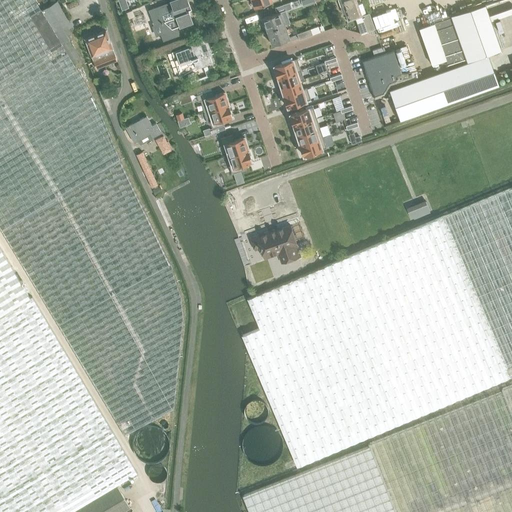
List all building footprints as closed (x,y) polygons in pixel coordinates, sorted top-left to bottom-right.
[(95,98),(74,64),(41,10),(34,0),(0,0),(0,229),(28,276),(89,376),(124,436),(173,408),(177,376),(183,316),(179,296),(171,268),(164,253),(143,209),(111,141),(95,98)] [(125,0),(118,0),(122,9),(128,7),(125,0)] [(148,10),(154,25),(151,26),(155,37),(159,35),(162,41),(179,35),(176,27),(190,21),(184,4),(186,3),(185,0),(172,0),(172,1),(148,10)] [(296,0),(281,6),(283,12),(284,11),(302,5),(300,0),(296,0)] [(355,0),(340,0),(348,21),(355,18),(360,33),(366,31),(367,31),(374,29),(369,13),(368,13),(366,14),(362,3),(357,5),(355,0)] [(57,1),(41,10),(74,64),(81,60),(69,40),(70,31),(73,28),(57,1)] [(485,4),(451,16),(466,60),(466,61),(500,49),(485,4)] [(284,11),(283,12),(263,19),(267,31),(284,25),(288,23),(284,11)] [(450,13),(432,19),(448,66),(466,60),(451,16),(450,13)] [(143,14),(132,18),(134,25),(146,21),(143,14)] [(394,21),(379,26),(383,38),(398,33),(394,21)] [(289,38),(284,25),(267,31),(272,44),(289,38)] [(297,35),(299,40),(320,32),(318,27),(310,30),(297,35)] [(106,31),(95,35),(106,64),(117,60),(106,31)] [(96,68),(106,64),(95,35),(85,38),(96,68)] [(191,68),(211,61),(203,38),(188,43),(189,45),(171,52),(179,76),(192,71),(191,68)] [(393,49),(361,60),(374,98),(384,95),(390,84),(412,77),(411,74),(408,75),(407,73),(401,72),(393,49)] [(400,120),(498,85),(487,55),(389,90),(400,120)] [(297,58),(274,66),(277,77),(300,69),(297,58)] [(212,81),(207,66),(203,67),(207,76),(196,80),(194,73),(187,75),(192,89),(212,81)] [(300,69),(277,77),(280,86),(299,80),(304,79),(303,79),(300,69)] [(299,80),(280,86),(283,95),(302,89),(299,80)] [(121,85),(113,88),(116,94),(119,93),(121,87),(122,85),(121,85)] [(210,86),(196,91),(197,94),(211,89),(210,86)] [(302,89),(283,95),(287,107),(310,99),(306,88),(306,87),(302,89)] [(197,94),(196,94),(198,101),(200,100),(204,111),(228,103),(224,91),(214,95),(212,89),(211,89),(197,94)] [(108,90),(100,93),(100,95),(102,99),(110,96),(108,90)] [(228,103),(204,111),(208,123),(210,122),(212,128),(224,124),(222,119),(232,115),(228,103)] [(313,106),(289,114),(293,125),(316,118),(313,106)] [(182,112),(176,114),(178,120),(184,118),(182,112)] [(146,116),(125,127),(133,142),(137,140),(140,144),(161,133),(156,123),(151,126),(146,116)] [(177,120),(179,127),(190,123),(188,117),(184,118),(178,120),(177,120)] [(316,118),(293,125),(296,134),(319,127),(316,118)] [(319,127),(296,134),(299,144),(322,136),(319,127)] [(155,139),(163,153),(172,149),(164,134),(155,139)] [(232,134),(220,138),(222,145),(224,144),(228,155),(248,148),(244,137),(234,140),(232,134)] [(322,136),(299,144),(303,155),(326,147),(322,136)] [(228,155),(226,155),(226,156),(232,173),(233,173),(237,184),(244,181),(240,170),(243,169),(241,164),(252,160),(248,148),(228,155)] [(157,186),(141,151),(135,154),(151,188),(157,186)] [(160,186),(152,189),(155,195),(162,191),(160,186)] [(260,328),(242,335),(260,376),(293,456),(297,466),(511,375),(511,186),(248,298),(260,328)] [(412,219),(431,212),(427,199),(407,206),(412,219)] [(285,261),(297,257),(293,245),(297,244),(290,225),(277,230),(277,232),(270,235),(270,234),(259,238),(259,237),(253,239),(256,248),(261,246),(265,256),(281,250),(285,261)] [(0,511),(70,511),(116,485),(137,473),(105,418),(81,376),(48,323),(0,244),(0,511)] [(369,443),(243,492),(250,511),(511,511),(511,382),(501,387),(502,389),(368,440),(369,443)] [(276,443),(276,440),(275,436),(273,433),(271,430),(269,428),(266,426),(261,424),(258,424),(254,424),(251,425),(247,427),(244,429),(242,431),(240,435),(239,439),(239,443),(239,446),(240,450),(242,453),(244,456),(247,458),(250,460),(253,461),(257,461),(260,461),(264,460),(267,459),(271,456),(273,454),(275,450),(276,446),(276,443)] [(167,445),(166,441),(165,438),(164,435),(162,433),(160,431),(156,429),(153,428),(150,428),(146,428),(142,429),(140,430),(137,432),(135,435),(134,438),(132,441),(132,444),(132,448),(133,451),(135,454),(136,457),(138,458),(141,460),(144,462),(148,462),(152,462),(155,461),(159,460),(161,458),(163,456),(165,452),(166,449),(167,445)] [(168,473),(163,465),(154,470),(158,478),(168,473)] [(121,511),(129,508),(116,485),(70,511),(121,511)]
